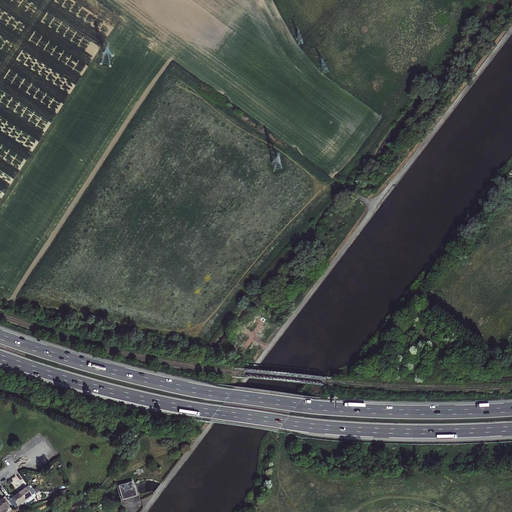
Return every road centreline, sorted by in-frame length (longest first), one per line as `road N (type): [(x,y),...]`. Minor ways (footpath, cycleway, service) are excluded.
road 1 (motorway): [(0,356),(124,394),(246,419),(375,430),(511,428)]
road 2 (motorway): [(511,409),(413,412),(239,399),(0,336)]
